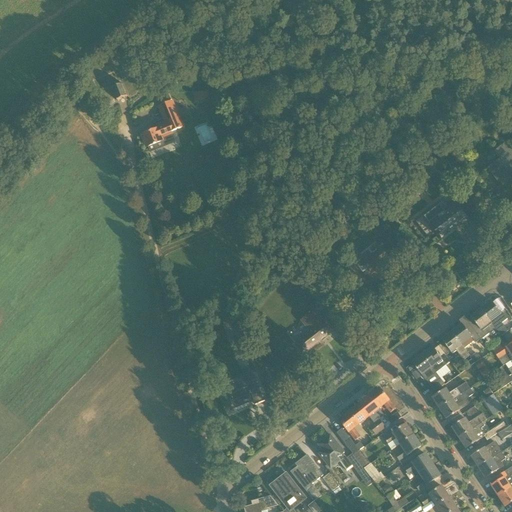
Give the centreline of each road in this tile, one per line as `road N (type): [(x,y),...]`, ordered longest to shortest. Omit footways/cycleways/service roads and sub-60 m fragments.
road 1 (track): [(220,493),(134,175)]
road 2 (residential): [(225,511),(220,493),(386,363)]
road 3 (residential): [(485,511),(386,363)]
road 4 (track): [(148,0),(22,99)]
road 5 (residential): [(386,363),(500,275)]
